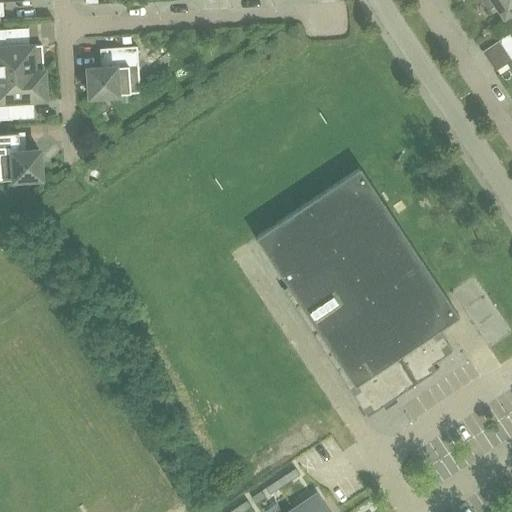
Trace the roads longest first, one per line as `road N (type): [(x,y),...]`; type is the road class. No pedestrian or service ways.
road 1 (residential): [(331,14),(63,28)]
road 2 (residential): [(511,204),(375,0)]
road 3 (residential): [(429,0),(511,144)]
road 4 (residential): [(63,28),(71,156)]
